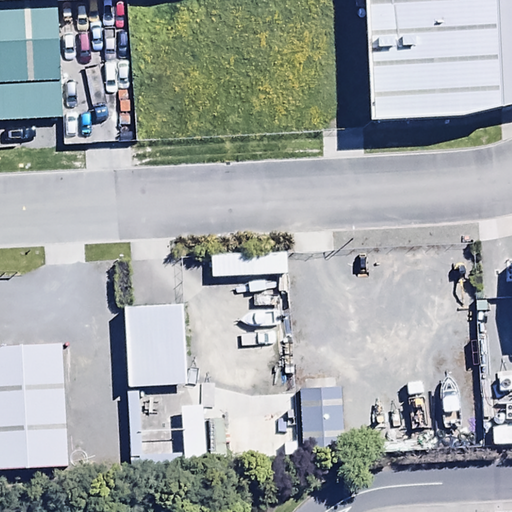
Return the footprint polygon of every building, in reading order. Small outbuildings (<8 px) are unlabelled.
[(46,0),(0,0),(0,122),(53,119),(46,0)] [(511,0),(353,0),(359,123),(451,119),(511,103),(511,0)] [(286,256),(209,257),(210,279),(274,278),(274,293),(286,293),(286,256)] [(190,301),(127,303),(130,386),(192,384),(190,301)] [(0,346),(0,462),(57,460),(53,345),(0,346)] [(335,381),(299,382),(300,452),(344,451),(342,389),(335,389),(335,381)] [(139,393),(127,393),(129,470),(205,467),(203,409),(183,409),(182,395),(139,396),(139,393)]
